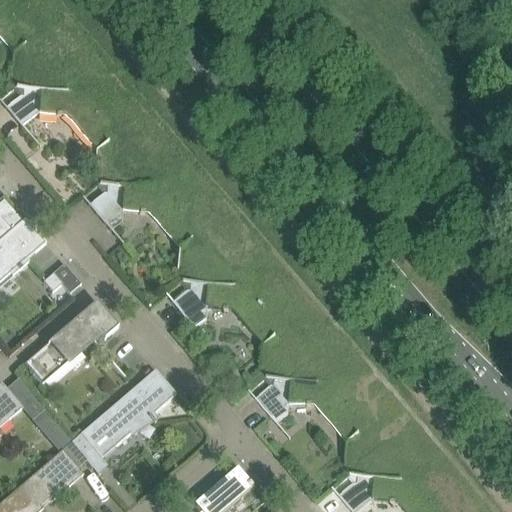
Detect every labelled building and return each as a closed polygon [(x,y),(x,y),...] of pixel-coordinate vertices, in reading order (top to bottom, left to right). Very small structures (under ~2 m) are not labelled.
[(0,0),(0,39),(13,54),(19,49),(35,36),(6,0),(0,0)] [(266,59),(269,37),(240,32),(237,54),(266,59)] [(96,151),(100,147),(118,132),(83,92),(41,89),(24,88),(24,96),(21,96),(5,110),(21,128),(22,128),(39,113),(57,114),(57,116),(61,117),(61,115),(65,115),(96,151)] [(180,248),(188,241),(202,229),(167,190),(124,187),(108,185),(107,193),(104,193),(88,207),(111,233),(112,233),(122,224),(122,210),(140,211),(140,213),(144,214),(144,212),(148,212),(180,248)] [(4,202),(0,205),(0,222),(10,234),(22,223),(4,202)] [(46,245),(25,221),(22,223),(10,234),(0,242),(0,284),(10,276),(12,278),(29,264),(27,261),(46,245)] [(70,296),(81,286),(63,266),(43,284),(52,294),(62,286),(70,296)] [(462,277),(445,292),(461,308),(477,293),(462,277)] [(263,346),(269,340),(285,327),(251,287),(207,284),(191,283),(190,290),(188,290),(172,304),(194,330),(207,320),(208,307),(224,309),(223,310),(228,311),(228,309),(232,309),(263,346)] [(41,387),(93,343),(94,343),(100,337),(104,342),(118,330),(96,304),(24,367),(41,387)] [(154,416),(176,397),(155,373),(140,386),(80,436),(71,444),(78,452),(87,444),(101,461),(130,436),(148,420),(153,425),(154,426),(155,425),(155,424),(151,419),(154,416)] [(256,400),(255,401),(271,420),(277,427),(278,426),(288,417),(289,404),(307,405),(307,408),(311,408),(311,406),(315,406),(346,443),(358,432),(368,424),(335,384),(298,381),(274,380),(274,388),(271,387),(256,400)] [(2,386),(0,387),(0,429),(22,410),(2,386)] [(45,414),(34,423),(42,433),(53,423),(45,414)] [(77,453),(78,452),(71,444),(62,452),(70,462),(79,455),(77,453)] [(0,511),(41,511),(43,511),(40,508),(48,501),(51,504),(83,477),(78,471),(70,462),(62,452),(0,505),(0,511)] [(228,511),(255,490),(240,471),(197,508),(200,511),(228,511)] [(444,511),(418,481),(402,480),(357,477),(357,485),(354,485),(338,498),(350,511),(360,511),(373,501),(390,503),(390,505),(394,505),(394,503),(399,503),(405,511),(444,511)]
